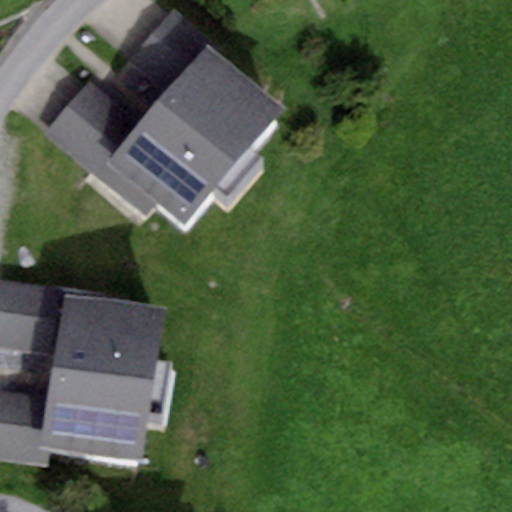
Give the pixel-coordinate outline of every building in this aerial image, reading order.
[(171,90),(208,43),(172,14),(134,61),(171,90)] [(187,228),(287,109),(208,43),(171,90),(141,124),(91,81),(46,133),(145,217),(157,204),(187,228)] [(0,347),(56,356),(65,295),(66,289),(0,279),(0,347)] [(139,461),(160,308),(65,295),(56,356),(47,401),(41,447),(48,448),(139,461)] [(0,461),(46,467),(48,448),(41,447),(47,401),(0,394),(0,461)]
